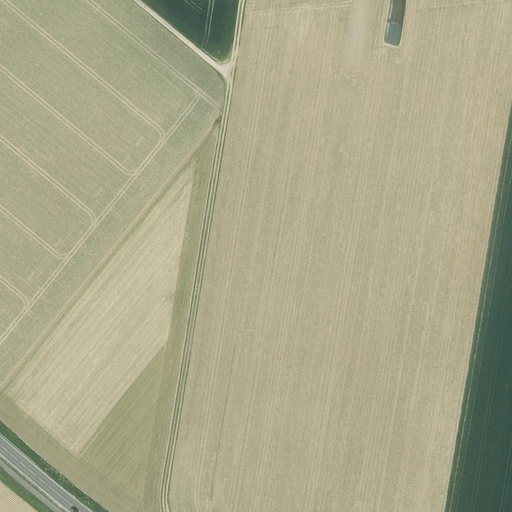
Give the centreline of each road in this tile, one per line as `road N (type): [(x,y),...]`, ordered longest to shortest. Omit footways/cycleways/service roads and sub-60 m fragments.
road 1 (track): [(250,0),(172,511)]
road 2 (track): [(136,0),(239,85)]
